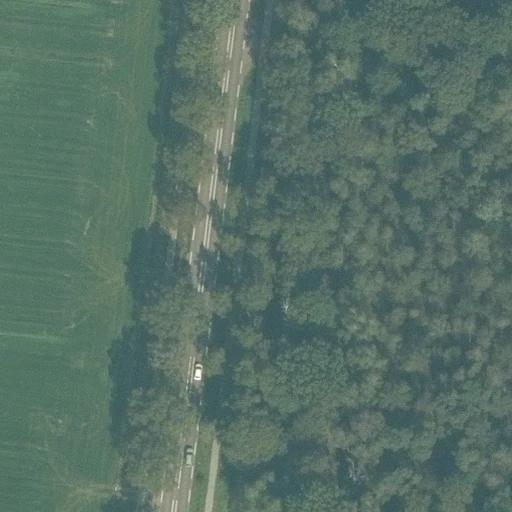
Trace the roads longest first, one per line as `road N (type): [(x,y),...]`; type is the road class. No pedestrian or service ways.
road 1 (primary): [(175,511),(233,0)]
road 2 (track): [(313,63),(325,511)]
